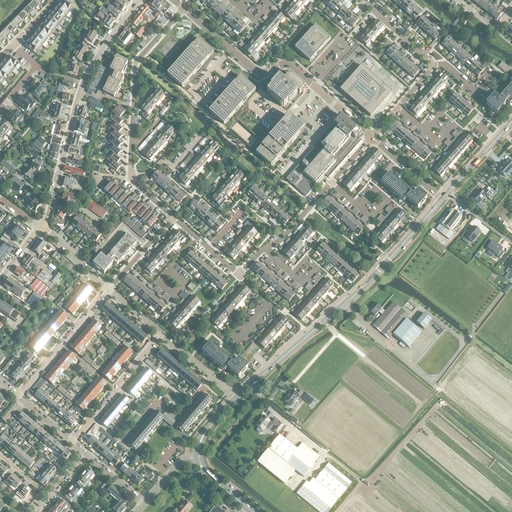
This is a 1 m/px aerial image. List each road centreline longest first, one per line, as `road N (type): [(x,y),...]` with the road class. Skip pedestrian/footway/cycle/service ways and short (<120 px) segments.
road 1 (tertiary): [(235,398),(345,303),(442,198)]
road 2 (tertiary): [(40,227),(82,82),(138,0)]
road 3 (tertiary): [(372,137),(292,65),(257,72),(183,7)]
road 4 (track): [(325,454),(364,482),(442,403),(505,451)]
road 5 (residential): [(238,275),(372,137)]
road 6 (residential): [(130,140),(134,63),(183,7)]
road 7 (residential): [(108,288),(17,395)]
road 8 (residential): [(71,442),(159,335)]
